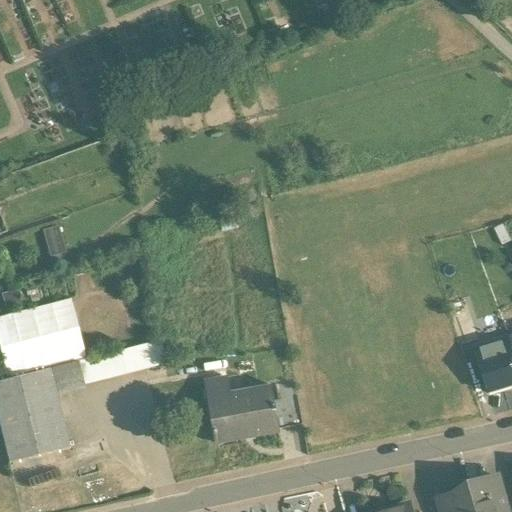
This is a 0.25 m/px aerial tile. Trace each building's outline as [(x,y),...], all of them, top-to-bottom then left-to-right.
[(154,211),(158,226),(187,219),(183,203),(154,211)] [(48,231),(54,258),(67,255),(60,228),(48,231)] [(121,232),(123,244),(140,241),(138,229),(121,232)] [(4,311),(22,308),(19,289),(1,292),(4,311)] [(0,349),(8,380),(86,359),(70,301),(0,319),(0,349)] [(461,352),(472,348),(464,321),(453,324),(461,352)] [(170,341),(162,342),(166,364),(174,363),(170,341)] [(162,342),(114,354),(120,376),(166,366),(166,364),(162,342)] [(495,348),(493,342),(472,348),(486,394),(502,389),(503,393),(511,389),(511,356),(509,345),(509,344),(495,348)] [(114,354),(79,363),(84,380),(85,385),(120,376),(114,354)] [(79,363),(51,370),(55,387),(84,380),(79,363)] [(1,383),(0,383),(0,424),(5,446),(9,466),(70,450),(55,387),(51,370),(1,383)] [(224,379),(204,383),(207,403),(211,403),(228,400),(224,379)] [(228,400),(211,403),(218,446),(239,442),(238,438),(279,431),(275,413),(276,412),(274,402),(272,392),(228,400)] [(297,398),(274,402),(276,412),(275,413),(279,431),(302,427),(297,398)] [(504,511),(495,478),(466,486),(467,492),(468,492),(473,511),(504,511)] [(467,492),(438,500),(441,511),(473,511),(468,492),(467,492)]
